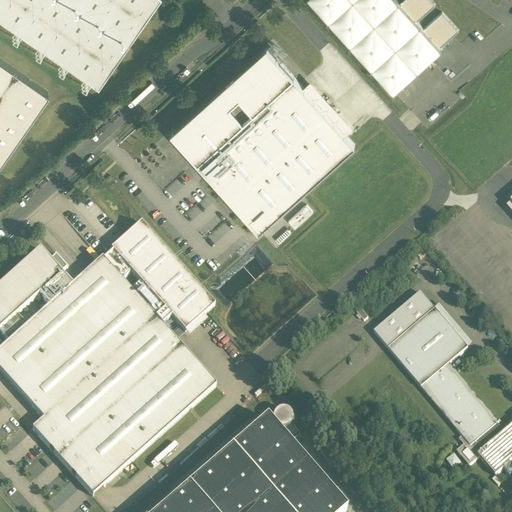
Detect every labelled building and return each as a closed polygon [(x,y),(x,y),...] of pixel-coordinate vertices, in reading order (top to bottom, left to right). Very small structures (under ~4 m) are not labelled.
[(0,0),(0,14),(97,81),(153,0),(0,0)] [(400,3),(397,0),(310,0),(393,92),(442,49),(440,47),(423,29),(424,28),(417,21),(400,3)] [(431,0),(402,0),(400,3),(417,21),(435,4),(431,0)] [(424,28),(423,29),(440,47),(459,31),(442,12),(424,28)] [(354,143),(268,48),(172,133),(259,229),(354,143)] [(0,159),(48,91),(0,58),(0,159)] [(160,87),(165,93),(183,78),(178,72),(160,87)] [(304,204),(287,220),(294,228),(312,212),(304,204)] [(110,252),(112,254),(171,319),(188,339),(206,322),(202,318),(214,307),(140,225),(110,252)] [(40,251),(0,286),(0,333),(9,343),(72,287),(40,251)] [(103,262),(162,327),(171,319),(112,254),(103,262)] [(103,262),(102,260),(72,287),(9,343),(0,351),(0,373),(43,421),(32,431),(92,498),(216,387),(162,327),(103,262)] [(374,335),(388,351),(435,312),(421,295),(374,335)] [(435,312),(388,351),(421,390),(449,366),(468,350),(435,312)] [(499,424),(449,366),(421,390),(462,438),(470,448),(471,448),(498,425),(499,424)] [(266,419),(232,450),(231,449),(230,450),(231,450),(188,488),(208,511),(345,511),(346,511),(266,419)] [(498,425),(471,448),(478,456),(505,433),(498,425)] [(511,427),(478,456),(477,456),(479,459),(495,478),(504,471),(507,475),(508,475),(508,474),(511,466),(510,464),(511,462),(511,427)] [(470,448),(462,438),(459,441),(464,446),(456,453),(469,467),(479,459),(477,456),(478,456),(471,448),(470,448)] [(208,511),(188,488),(160,511),(208,511)]
